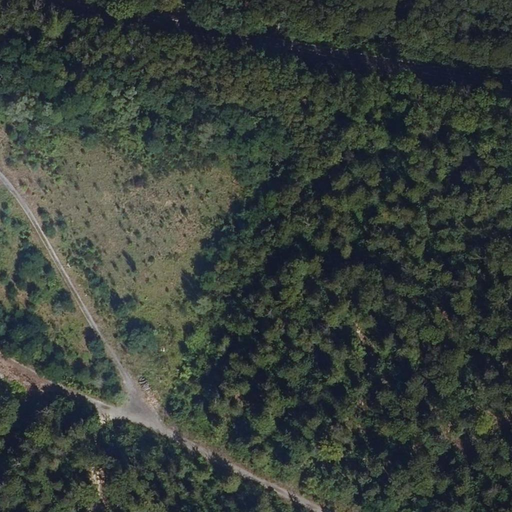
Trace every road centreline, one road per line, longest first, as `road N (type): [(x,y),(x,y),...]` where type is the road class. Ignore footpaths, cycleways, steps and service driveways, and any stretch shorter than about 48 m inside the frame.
road 1 (track): [(0,177),(63,266),(157,430),(340,511)]
road 2 (secondary): [(511,91),(232,42),(87,0)]
road 3 (track): [(157,430),(0,356)]
